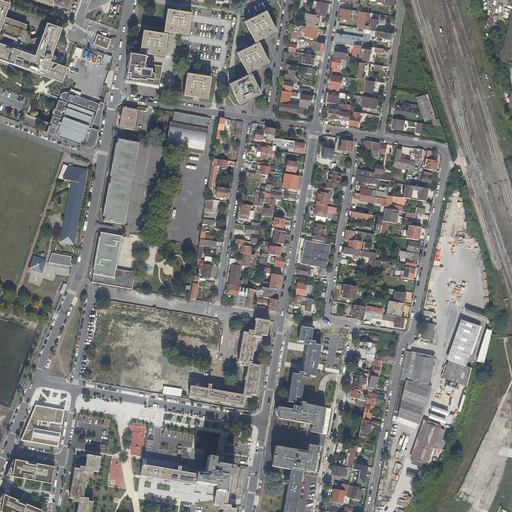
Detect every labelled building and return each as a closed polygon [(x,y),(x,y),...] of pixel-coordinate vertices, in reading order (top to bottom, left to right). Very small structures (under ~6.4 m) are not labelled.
[(0,0),(0,59),(59,81),(65,67),(47,61),(47,59),(51,60),(52,60),(53,59),(54,58),(54,56),(53,55),(50,54),(59,30),(60,28),(46,22),(45,25),(41,36),(29,39),(28,31),(24,30),(26,24),(4,16),(5,11),(9,2),(0,0)] [(328,3),(318,1),(317,5),(314,4),(312,14),(320,15),(322,16),(327,16),(328,10),(327,10),(328,3)] [(167,8),(163,31),(167,31),(187,34),(191,12),(167,8)] [(350,20),(351,10),(350,10),(342,9),(340,18),(350,20)] [(244,21),(254,41),(258,40),(276,31),(266,11),(244,21)] [(361,11),(358,28),(365,29),(365,26),(366,22),(368,13),(365,12),(361,11)] [(368,13),(366,22),(369,23),(370,16),(378,18),(378,16),(378,14),(370,13),(368,13)] [(309,14),(307,27),(316,28),(318,29),(320,15),(312,14),(309,14)] [(511,64),(511,98),(510,107),(511,107),(511,16),(507,37),(501,61),(511,64)] [(376,31),(377,19),(372,19),(371,20),(370,20),(370,24),(368,24),(368,26),(365,26),(365,29),(376,31)] [(316,34),(316,28),(307,27),(306,32),(311,33),(310,37),(315,38),(316,34)] [(158,85),(161,65),(147,63),(148,61),(144,60),(144,55),(146,56),(146,53),(149,53),(163,55),(167,33),(163,32),(143,29),(139,52),(140,52),(140,53),(130,52),(126,80),(157,85),(158,85)] [(376,31),(376,33),(377,33),(377,36),(377,37),(391,39),(392,33),(376,31)] [(363,38),(336,33),(334,41),(354,44),(362,46),(362,45),(363,40),(363,38)] [(114,40),(97,34),(94,44),(107,49),(109,45),(112,46),(114,40)] [(309,41),(307,54),(311,54),(315,55),(322,56),(324,44),(319,43),(319,42),(309,41)] [(56,46),(59,55),(62,56),(66,45),(61,42),(59,42),(57,42),(56,46)] [(268,62),(259,42),(255,43),(237,52),(247,73),(250,71),(268,62)] [(357,58),(356,59),(356,62),(359,62),(361,52),(362,46),(354,44),(352,57),(357,58)] [(369,61),(371,54),(371,52),(371,50),(368,50),(369,47),(366,46),(365,53),(361,52),(359,62),(360,62),(362,63),(362,61),(367,62),(367,60),(369,61)] [(76,47),(73,55),(80,58),(83,50),(76,47)] [(334,52),(333,58),(353,61),(353,58),(352,58),(352,57),(348,56),(348,54),(334,52)] [(315,55),(307,54),(304,53),(303,64),(314,65),(315,55)] [(102,61),(110,63),(112,56),(104,54),(102,61)] [(333,68),(332,75),(338,76),(340,76),(341,72),(339,71),(340,71),(341,60),(333,59),(332,64),(334,64),(333,68)] [(358,78),(365,79),(365,78),(367,68),(365,68),(365,64),(365,63),(362,63),(360,62),(358,78)] [(289,72),(285,72),(284,77),(297,79),(298,74),(295,74),(296,66),(286,64),(286,68),(290,69),(289,72)] [(187,72),(183,94),(207,98),(210,76),(187,72)] [(259,90),(251,73),(248,74),(229,83),(239,103),(262,92),(261,90),(259,90)] [(332,76),(330,91),(339,93),(342,76),(340,76),(338,76),(338,77),(332,76)] [(296,83),(297,79),(284,77),(283,86),(286,86),(285,89),(292,90),(293,82),(296,83)] [(372,98),(375,81),(368,80),(366,80),(364,97),(372,98)] [(297,96),(298,93),(282,90),(280,103),(289,104),(291,95),(297,96)] [(95,143),(97,140),(103,103),(100,102),(99,105),(78,98),(78,96),(71,93),(71,94),(69,94),(69,93),(66,92),(65,92),(64,92),(63,92),(62,93),(61,94),(60,95),(59,96),(59,97),(61,98),(60,100),(58,99),(55,108),(54,108),(52,113),(54,114),(53,115),(52,115),(49,123),(50,123),(50,125),(48,125),(46,132),(58,136),(59,134),(80,142),(79,144),(86,147),(88,147),(91,146),(94,145),(95,143)] [(330,102),(330,103),(336,104),(336,103),(337,103),(339,94),(329,92),(328,101),(330,102)] [(417,98),(425,121),(435,118),(428,94),(417,98)] [(311,104),(312,99),(312,97),(302,95),(302,96),(301,99),(301,102),(311,104)] [(377,108),(378,99),(372,98),(364,97),(362,106),(377,108)] [(289,104),(280,103),(279,110),(303,113),(303,108),(299,108),(299,105),(289,104)] [(397,105),(396,105),(394,114),(395,114),(395,113),(400,114),(400,115),(401,115),(401,114),(405,115),(405,116),(406,116),(406,115),(410,116),(410,117),(411,116),(414,117),(415,117),(418,114),(418,113),(416,109),(417,109),(416,108),(416,109),(410,108),(410,106),(408,104),(405,103),(402,105),(402,106),(401,106),(397,106),(397,105)] [(137,111),(138,110),(126,108),(126,107),(125,107),(125,108),(123,107),(123,108),(120,127),(119,127),(119,128),(134,131),(134,130),(137,111)] [(340,119),(341,110),(330,108),(328,117),(340,119)] [(343,120),(350,121),(350,118),(351,115),(351,111),(344,110),(343,120)] [(351,111),(351,115),(350,118),(350,121),(349,124),(358,126),(359,121),(360,121),(361,117),(362,113),(359,113),(351,111)] [(203,154),(203,155),(208,129),(207,128),(207,129),(206,129),(206,124),(208,117),(174,112),(172,123),(171,123),(171,122),(170,122),(165,148),(166,148),(172,149),(178,150),(178,151),(178,150),(184,151),(184,152),(184,151),(190,152),(190,153),(191,152),(196,153),(196,154),(197,154),(197,153),(203,154)] [(393,118),(392,129),(404,131),(405,121),(393,118)] [(253,135),(258,135),(263,136),(265,125),(259,124),(258,126),(254,126),(253,135)] [(234,144),(240,144),(242,129),(237,128),(234,144)] [(269,137),(268,139),(274,140),(276,130),(266,128),(265,134),(270,135),(270,136),(269,137)] [(341,141),(342,137),(337,136),(334,149),(334,151),(338,151),(338,150),(343,151),(343,152),(347,153),(348,152),(351,152),(353,143),(341,141)] [(138,144),(139,143),(117,139),(117,140),(118,140),(103,221),(102,221),(102,222),(103,222),(103,223),(104,223),(104,222),(124,226),(124,225),(123,225),(138,144)] [(300,143),(282,139),(281,143),(297,146),(297,147),(296,147),(296,149),(295,149),(294,152),(303,154),(304,144),(300,143)] [(368,157),(377,159),(378,150),(379,147),(379,144),(380,143),(365,141),(365,143),(366,143),(365,147),(371,148),(370,153),(368,153),(368,157)] [(273,147),(259,144),(257,152),(261,152),(260,157),(267,158),(267,153),(268,153),(268,152),(272,153),(272,150),(273,148),(273,147)] [(402,147),(397,146),(396,149),(397,149),(396,156),(395,156),(393,166),(408,168),(410,161),(404,160),(405,157),(400,157),(402,150),(401,150),(402,147)] [(322,157),(332,159),(334,151),(334,149),(323,148),(322,157)] [(422,154),(423,150),(415,149),(414,154),(416,154),(415,159),(423,160),(424,155),(422,154)] [(435,166),(436,161),(430,160),(432,154),(432,151),(427,151),(424,169),(431,170),(436,171),(437,167),(435,166)] [(413,158),(410,157),(410,161),(408,168),(405,185),(420,187),(422,180),(412,178),(415,161),(413,161),(413,158)] [(217,166),(220,167),(222,167),(222,169),(227,170),(228,161),(213,159),(208,186),(215,187),(217,169),(217,166)] [(287,161),(286,171),(296,172),(297,163),(287,161)] [(67,167),(67,166),(63,165),(58,178),(62,179),(67,167)] [(390,181),(391,176),(384,175),(385,171),(383,171),(383,166),(376,165),(374,172),(373,178),(390,181)] [(264,175),(264,173),(265,172),(268,172),(269,167),(261,166),(260,174),(264,175)] [(73,244),(86,170),(67,167),(62,179),(71,181),(60,242),(73,244)] [(359,170),(358,175),(373,178),(374,172),(366,171),(360,170),(359,170)] [(327,183),(326,188),(329,188),(336,190),(337,185),(338,185),(341,173),(330,171),(328,183),(327,183)] [(430,174),(423,172),(422,181),(430,183),(431,178),(431,176),(430,176),(430,174)] [(298,176),(288,175),(288,178),(286,188),(296,190),(298,176)] [(369,183),(367,191),(369,191),(368,196),(387,199),(387,195),(390,182),(390,181),(373,178),(358,175),(357,181),(369,183)] [(429,195),(430,189),(420,187),(405,185),(390,182),(387,195),(395,196),(395,193),(393,193),(394,187),(398,190),(429,195)] [(256,193),(253,206),(254,206),(258,207),(263,207),(263,203),(264,197),(265,194),(266,189),(266,187),(262,186),(260,194),(256,193)] [(228,199),(230,189),(217,187),(216,197),(228,199)] [(318,192),(318,196),(319,196),(317,204),(327,206),(329,194),(328,194),(329,188),(326,188),(320,187),(319,192),(318,192)] [(280,200),(282,191),(276,191),(271,190),(270,195),(265,194),(264,197),(275,199),(280,200)] [(381,205),(385,206),(386,203),(386,200),(387,199),(368,196),(355,193),(354,198),(375,202),(381,203),(381,205)] [(391,199),(397,200),(397,197),(395,196),(387,195),(387,199),(386,200),(387,200),(386,207),(388,208),(388,209),(398,210),(400,211),(402,211),(403,207),(390,204),(391,203),(391,201),(391,199)] [(267,210),(262,209),(261,215),(261,216),(272,218),(272,217),(275,199),(264,197),(263,203),(268,204),(267,210)] [(211,212),(213,200),(206,199),(203,219),(215,221),(216,213),(211,212)] [(254,208),(254,206),(253,206),(241,204),(239,217),(249,219),(251,207),(254,208)] [(326,217),(328,206),(327,206),(317,204),(316,204),(315,209),(317,209),(316,215),(326,217)] [(383,217),(382,221),(387,222),(396,223),(398,210),(388,209),(386,208),(385,208),(383,217)] [(378,216),(375,234),(380,235),(380,234),(382,221),(383,217),(378,216)] [(283,227),(284,219),(275,217),(274,226),(283,227)] [(207,224),(209,225),(213,225),(214,225),(214,223),(218,224),(219,221),(215,221),(203,219),(200,239),(204,239),(205,240),(213,241),(214,236),(205,234),(206,227),(207,227),(207,224)] [(316,224),(313,240),(325,242),(326,238),(323,238),(325,225),(316,224)] [(418,240),(421,227),(409,225),(407,238),(418,240)] [(257,235),(258,235),(259,228),(255,227),(254,234),(252,234),(251,242),(250,247),(251,247),(256,248),(256,244),(257,242),(257,235)] [(275,230),(273,243),(283,244),(285,232),(275,230)] [(353,241),(355,232),(346,230),(344,240),(349,241),(348,248),(360,250),(362,243),(353,241)] [(121,238),(122,238),(122,237),(100,233),(100,234),(101,234),(93,274),(93,275),(92,283),(132,290),(135,273),(115,269),(121,238)] [(205,240),(204,239),(200,239),(196,259),(201,260),(203,246),(215,248),(216,241),(213,241),(205,240)] [(305,240),(301,264),(320,267),(319,275),(325,276),(330,244),(305,240)] [(410,251),(419,253),(420,244),(420,242),(417,241),(417,242),(412,241),(410,251)] [(249,254),(251,247),(250,247),(242,245),(240,253),(243,253),(249,254)] [(270,246),(268,254),(276,256),(279,256),(280,252),(281,253),(282,248),(270,246)] [(362,256),(362,255),(363,251),(362,250),(360,250),(348,248),(343,247),(342,253),(353,255),(353,256),(356,257),(356,255),(362,257),(362,256)] [(410,252),(399,250),(398,255),(403,256),(403,257),(407,258),(406,265),(416,266),(418,254),(413,253),(413,254),(410,253),(410,252)] [(365,251),(363,251),(362,255),(362,256),(371,258),(369,266),(366,265),(365,270),(373,271),(375,260),(376,253),(374,253),(365,251)] [(71,257),(51,253),(48,262),(69,266),(71,267),(72,263),(70,263),(71,257)] [(243,253),(241,266),(253,267),(253,265),(249,264),(249,263),(251,263),(251,261),(250,261),(250,258),(254,258),(254,256),(255,255),(249,254),(243,253)] [(44,260),(34,256),(33,257),(29,267),(30,269),(40,272),(41,272),(45,262),(44,260)] [(283,267),(284,257),(279,256),(276,256),(275,259),(274,259),(274,260),(275,260),(274,266),(283,267)] [(205,278),(209,278),(210,277),(213,262),(210,261),(207,261),(201,260),(199,269),(202,269),(201,276),(205,276),(205,278)] [(378,270),(380,261),(375,260),(373,271),(373,273),(385,275),(385,271),(378,270)] [(238,281),(240,266),(235,265),(232,264),(229,284),(239,286),(240,281),(238,281)] [(308,272),(314,273),(314,270),(298,267),(296,273),(307,275),(308,272)] [(402,271),(401,278),(408,279),(408,278),(413,279),(415,269),(406,267),(405,272),(402,271)] [(262,287),(261,291),(274,293),(278,294),(281,276),(271,274),(269,289),(262,287)] [(312,286),(298,283),(297,287),(297,289),(297,290),(296,294),(300,294),(299,295),(296,295),(296,296),(307,298),(309,299),(312,286)] [(232,306),(246,308),(249,289),(244,288),(239,287),(239,286),(229,284),(229,285),(228,285),(226,293),(234,295),(232,306)] [(355,299),(357,287),(345,285),(342,297),(355,299)] [(251,307),(254,290),(249,289),(246,308),(265,311),(265,308),(260,307),(259,308),(258,308),(258,307),(257,307),(257,305),(252,304),(252,307),(251,307)] [(264,296),(263,298),(270,299),(273,300),(274,293),(261,291),(260,291),(259,295),(264,296)] [(403,292),(395,291),(394,293),(394,295),(394,296),(393,302),(401,303),(403,292)] [(294,304),(302,305),(306,306),(307,298),(296,296),(294,304)] [(314,306),(316,300),(309,299),(307,298),(306,306),(305,308),(304,313),(304,316),(310,317),(311,313),(310,312),(311,305),(314,306)] [(276,312),(278,301),(273,300),(270,299),(268,311),(276,312)] [(400,318),(403,303),(401,303),(393,302),(389,301),(387,315),(400,318)] [(109,345),(114,318),(164,327),(164,331),(215,341),(218,324),(214,323),(213,328),(169,319),(170,316),(113,305),(112,309),(108,308),(108,311),(102,310),(95,346),(102,347),(101,349),(106,350),(103,362),(116,365),(119,349),(113,348),(114,346),(109,345)] [(362,318),(362,320),(363,320),(364,318),(365,311),(366,308),(361,307),(355,305),(354,308),(353,308),(352,314),(353,314),(353,317),(362,318)] [(466,309),(465,313),(486,318),(487,313),(466,309)] [(374,317),(374,313),(369,312),(365,311),(364,318),(371,319),(371,317),(374,317)] [(431,313),(429,313),(425,312),(423,312),(421,322),(426,323),(427,320),(429,320),(431,313)] [(402,328),(404,318),(400,318),(387,315),(385,315),(384,319),(393,320),(396,320),(394,327),(402,328)] [(247,366),(243,394),(211,389),(212,384),(209,384),(208,388),(191,385),(189,398),(244,406),(245,397),(252,398),(252,395),(257,396),(262,365),(253,364),(257,337),(262,338),(262,335),(268,336),(270,320),(256,318),(254,330),(249,329),(249,332),(243,331),(239,362),(243,362),(243,365),(247,366)] [(430,320),(429,320),(427,320),(426,323),(422,339),(431,341),(434,325),(429,324),(430,320)] [(468,357),(475,325),(461,320),(446,360),(449,361),(462,365),(465,366),(468,357)] [(276,409),(276,410),(276,411),(276,412),(276,413),(277,414),(277,415),(277,416),(278,416),(279,417),(280,418),(281,418),(282,419),(297,421),(297,423),(300,423),(301,422),(312,424),(311,426),(311,429),(310,429),(309,435),(307,436),(307,437),(306,439),(306,441),(306,442),(307,444),(306,449),(307,450),(307,453),(306,455),(295,453),(296,451),(276,448),(274,457),(273,457),(272,461),(273,461),(272,469),(279,471),(279,469),(291,471),(289,481),(285,480),(284,483),(289,484),(283,511),(295,511),(303,470),(314,472),(314,468),(318,446),(321,446),(322,440),(323,434),(321,433),(325,411),(325,407),(305,404),(305,402),(301,401),(305,378),(309,379),(309,376),(315,377),(321,345),(315,344),(316,341),(311,341),(313,329),(301,326),(298,341),(304,342),(304,345),(308,346),(303,372),(299,371),(299,374),(293,373),(287,402),(293,403),(292,411),(277,408),(276,409)] [(486,329),(477,361),(484,363),(492,330),(486,329)] [(411,352),(406,351),(400,379),(428,385),(434,357),(411,352)] [(378,377),(381,361),(374,360),(372,367),(371,374),(371,376),(378,377)] [(456,382),(462,365),(449,361),(442,378),(456,382)] [(366,385),(367,377),(355,375),(354,382),(355,382),(354,390),(361,392),(362,386),(364,386),(364,384),(366,385)] [(377,382),(378,377),(371,376),(370,378),(368,388),(374,390),(374,388),(375,388),(376,382),(377,382)] [(392,419),(422,425),(431,385),(428,385),(400,379),(392,419)] [(359,399),(360,394),(357,393),(358,392),(351,391),(351,392),(348,392),(347,397),(359,399)] [(65,403),(66,394),(58,393),(57,402),(65,403)] [(368,413),(369,408),(370,406),(371,407),(372,407),(374,399),(366,398),(365,401),(364,407),(362,419),(369,421),(370,413),(368,413)] [(21,440),(57,447),(59,433),(47,431),(49,422),(61,424),(63,410),(36,405),(21,440)] [(276,411),(276,410),(274,410),(274,411),(274,412),(274,413),(275,415),(275,416),(276,417),(277,418),(278,419),(279,420),(280,420),(281,421),(311,426),(312,424),(301,422),(300,423),(297,423),(297,421),(282,419),(281,418),(280,418),(279,417),(278,416),(277,416),(277,415),(277,414),(276,413),(276,412),(276,411)] [(369,433),(371,421),(369,421),(362,419),(358,436),(365,437),(366,433),(369,433)] [(422,425),(392,419),(391,423),(421,429),(422,425)] [(419,441),(431,446),(439,428),(426,423),(419,441)] [(440,429),(439,428),(431,446),(427,454),(423,463),(427,465),(436,440),(440,429)] [(440,442),(444,430),(440,429),(436,440),(440,442)] [(431,446),(419,441),(413,459),(423,463),(427,454),(431,446)] [(348,466),(347,468),(350,469),(352,469),(352,468),(353,464),(353,463),(356,446),(352,445),(351,447),(350,453),(348,466)] [(235,511),(236,509),(230,508),(231,505),(226,504),(229,493),(242,495),(246,468),(217,463),(216,464),(215,464),(216,457),(213,457),(214,453),(211,452),(210,456),(208,456),(204,474),(197,472),(197,475),(180,473),(181,467),(178,466),(177,472),(145,466),(146,460),(143,460),(140,475),(195,485),(196,482),(215,486),(215,484),(217,484),(213,505),(219,506),(219,509),(223,509),(222,511),(235,511)] [(91,511),(93,502),(88,501),(88,498),(83,498),(88,473),(93,474),(93,471),(98,472),(101,457),(87,455),(85,467),(80,466),(80,469),(75,468),(69,498),(74,499),(74,502),(79,503),(77,511),(91,511)] [(53,467),(12,459),(6,475),(50,484),(53,467)] [(344,476),(346,468),(342,467),(335,466),(334,466),(333,474),(344,476)] [(406,476),(417,479),(418,474),(408,471),(406,476)] [(361,488),(349,485),(346,497),(350,498),(358,500),(361,488)] [(341,490),(334,489),(331,502),(342,504),(343,496),(346,496),(347,492),(341,490)] [(40,511),(41,511),(1,494),(0,496),(0,511),(2,511),(40,511)]
